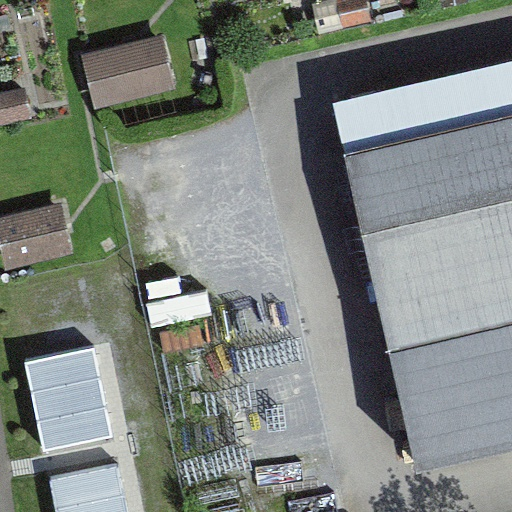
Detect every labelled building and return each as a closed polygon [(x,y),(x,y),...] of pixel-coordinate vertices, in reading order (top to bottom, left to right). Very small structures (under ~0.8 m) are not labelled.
[(95,114),(177,94),(164,40),(82,60),(95,114)] [(511,84),(328,124),(406,479),(511,455),(511,84)] [(0,233),(9,271),(80,254),(67,203),(0,219),(0,233)] [(93,354),(27,368),(45,457),(112,443),(93,354)] [(127,511),(119,471),(51,486),(56,511),(127,511)]
